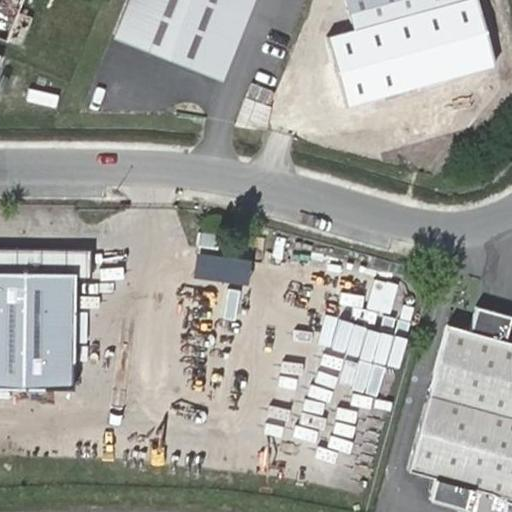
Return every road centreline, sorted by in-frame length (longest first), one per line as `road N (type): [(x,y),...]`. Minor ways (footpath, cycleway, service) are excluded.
road 1 (unknown): [(155,169),(124,310),(123,373),(135,396),(168,415),(212,425),(242,421),(343,291)]
road 2 (unknown): [(223,101),(109,57)]
